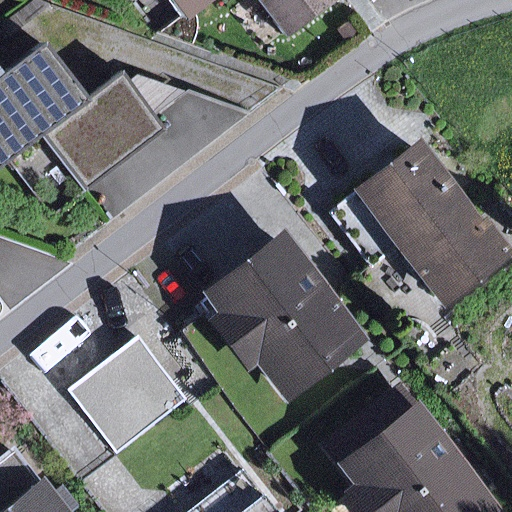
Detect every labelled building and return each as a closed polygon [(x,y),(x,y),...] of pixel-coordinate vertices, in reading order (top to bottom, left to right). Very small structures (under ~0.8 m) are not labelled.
[(274,0),(295,25),(326,0),(274,0)] [(83,189),(162,132),(121,74),(84,101),(44,46),(4,74),(0,76),(0,169),(46,137),(83,189)] [(511,248),(511,242),(427,131),(358,183),(363,189),(342,206),(380,256),(404,238),(449,296),(511,248)] [(378,336),(290,225),(209,288),(225,308),(217,313),(256,362),(263,356),(297,399),(378,336)] [(137,338),(68,389),(116,453),(185,401),(137,338)] [(383,425),(369,407),(328,439),(361,481),(351,488),(369,511),(502,511),(511,506),(424,394),(383,425)] [(0,511),(71,511),(17,442),(0,455),(0,511)] [(292,511),(252,460),(185,511),(292,511)]
